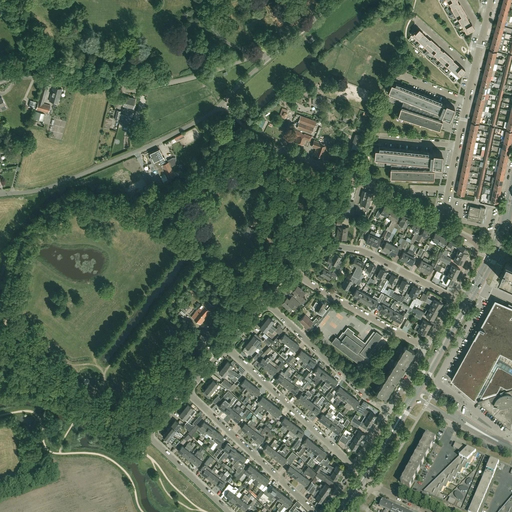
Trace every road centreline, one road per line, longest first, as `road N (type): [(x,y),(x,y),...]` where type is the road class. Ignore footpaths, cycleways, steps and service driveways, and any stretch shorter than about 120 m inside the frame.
road 1 (unclassified): [(0,195),(43,188),(172,133),(206,115),(266,60)]
road 2 (unclassified): [(263,52),(136,87),(30,61),(0,65)]
road 3 (residential): [(451,298),(350,247),(317,246),(293,271)]
road 4 (residential): [(352,467),(224,346)]
road 5 (residential): [(314,511),(188,388)]
road 6 (residential): [(227,511),(149,435),(188,388)]
road 7 (residential): [(389,410),(265,302)]
road 8 (residential): [(426,345),(293,271)]
road 9 (residential): [(487,288),(437,382),(464,404)]
road 10 (tertiary): [(420,389),(480,284)]
